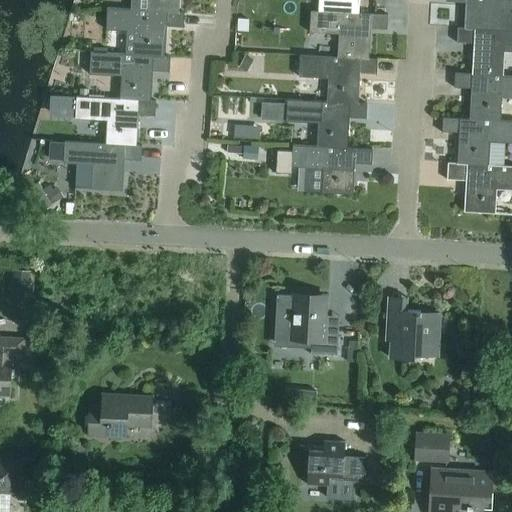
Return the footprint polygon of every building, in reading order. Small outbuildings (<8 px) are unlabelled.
[(133,0),(133,9),(178,11),(178,0),(133,0)] [(511,0),(449,0),(450,3),(467,4),(466,27),(511,29),(511,0)] [(184,12),(178,11),(133,9),(108,8),(107,27),(128,28),(127,54),(164,56),(165,31),(163,31),(163,25),(184,26),(184,12)] [(338,57),(368,58),(369,32),(367,32),(367,27),(387,28),(388,14),(311,10),(309,32),(339,33),(338,57)] [(511,29),(466,27),(458,27),(457,40),(478,42),(478,48),(474,48),(473,73),(504,75),(505,51),(511,51),(511,29)] [(127,54),(105,53),(91,52),(90,73),(124,75),(122,98),(150,100),(151,75),(149,75),(149,69),(170,70),(170,56),(164,56),(127,54)] [(328,100),(357,103),(358,77),(356,77),(356,72),(377,73),(377,59),(368,58),(338,57),(300,55),(299,76),(329,78),(328,100)] [(247,56),(241,67),(248,71),(254,60),(247,56)] [(472,93),(471,118),(500,119),(501,98),(511,98),(511,75),(504,75),(473,73),(455,72),(455,86),(476,87),(475,93),(472,93)] [(156,100),(150,100),(122,98),(77,96),(76,118),(110,119),(108,143),(136,145),(137,119),(134,119),(135,113),(155,114),(156,100)] [(318,123),(317,145),(347,147),(348,122),(345,122),(346,116),(366,118),(367,103),(357,103),(328,100),(287,98),(286,121),(318,123)] [(460,137),(458,162),(487,165),(488,142),(511,142),(511,120),(500,119),(471,118),(443,116),(442,130),(463,131),(462,138),(460,137)] [(136,145),(108,143),(66,141),(65,163),(93,164),(91,188),(122,189),(123,163),(121,163),(121,157),(142,159),(142,145),(136,145)] [(372,149),(347,147),(317,145),(293,144),(292,150),(274,149),(273,171),(291,172),(291,166),(324,168),(323,192),(352,193),(353,167),(350,167),(351,161),(372,162),(372,149)] [(511,165),(487,165),(458,162),(448,162),(447,178),(470,179),(470,185),(467,185),(465,211),(495,212),(496,188),(511,188),(511,165)] [(55,189),(47,194),(53,204),(61,199),(55,189)] [(277,295),(274,341),(312,343),(311,353),(338,355),(339,326),(325,325),(326,298),(277,295)] [(414,354),(438,355),(440,311),(388,308),(386,339),(390,340),(389,357),(414,359),(414,354)] [(24,355),(25,339),(0,337),(0,353),(1,353),(0,362),(0,361),(0,393),(10,394),(12,362),(9,362),(10,354),(24,355)] [(150,426),(152,396),(127,395),(127,397),(119,396),(119,395),(103,394),(102,406),(91,405),(89,434),(127,437),(128,425),(150,426)] [(448,462),(450,434),(416,432),(415,460),(448,462)] [(365,482),(366,458),(344,456),(345,442),(324,440),(323,447),(300,445),(299,461),(308,461),(307,485),(329,486),(329,479),(365,482)] [(0,491),(17,493),(19,461),(0,460),(0,491)] [(490,495),(492,472),(432,469),(430,491),(433,491),(432,502),(430,501),(428,511),(452,511),(453,507),(467,508),(467,511),(472,511),(472,508),(483,509),(484,495),(490,495)] [(145,511),(146,505),(103,503),(102,511),(145,511)]
